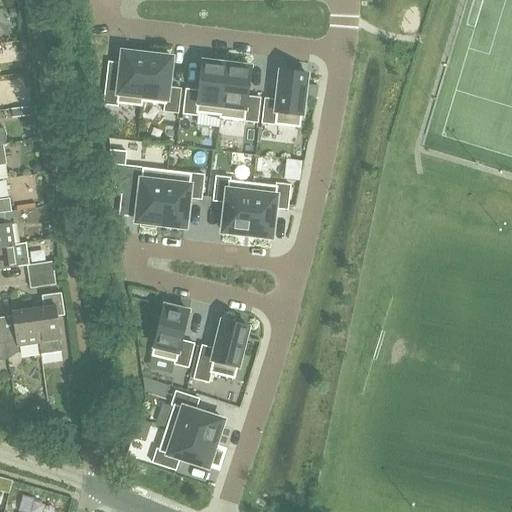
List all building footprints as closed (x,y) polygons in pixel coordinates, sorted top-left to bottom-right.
[(142,107),(143,102),(142,102),(147,55),(123,53),(119,82),(107,80),(104,105),(118,107),(118,104),(142,107)] [(181,89),(169,88),(172,58),(147,55),(142,102),(143,102),(165,105),(164,112),(179,114),(181,89)] [(198,113),(220,116),(221,116),(227,65),(202,62),(199,91),(186,90),(183,114),(197,116),(198,113)] [(251,68),(227,65),(221,116),(220,116),(219,118),(258,123),(261,99),(248,97),(251,68)] [(278,100),(265,99),(262,124),(300,128),(307,74),(281,71),(278,100)] [(29,107),(12,109),(13,118),(30,116),(29,107)] [(157,225),(161,225),(167,171),(125,166),(122,193),(139,195),(136,222),(141,223),(140,227),(156,229),(157,225)] [(204,176),(167,171),(161,225),(185,228),(189,199),(201,200),(204,176)] [(222,232),(247,235),(253,184),(230,181),(230,178),(216,177),(213,201),(226,203),(222,232)] [(276,186),(253,184),(247,235),(272,238),(275,209),(288,210),(290,186),(276,184),(276,186)] [(0,213),(4,213),(12,212),(10,198),(0,199),(0,213)] [(6,224),(4,213),(0,213),(0,247),(14,245),(11,223),(6,224)] [(24,244),(14,245),(0,247),(0,269),(17,267),(27,266),(27,260),(23,258),(26,255),(24,244)] [(52,262),(27,266),(29,277),(54,273),(52,262)] [(54,273),(29,277),(31,288),(56,285),(54,273)] [(34,309),(39,343),(40,353),(60,350),(58,340),(61,340),(58,316),(65,315),(61,293),(42,296),(44,308),(34,309)] [(152,356),(175,362),(174,365),(188,368),(194,344),(182,341),(189,312),(164,306),(152,356)] [(1,318),(5,343),(7,359),(20,352),(19,346),(39,343),(34,309),(12,312),(13,316),(1,318)] [(209,383),(211,374),(235,379),(248,327),(223,320),(216,349),(202,346),(194,379),(209,383)] [(143,378),(145,391),(165,398),(169,386),(143,378)] [(166,428),(216,444),(223,421),(195,412),(199,399),(176,392),(171,405),(174,406),(166,428)] [(24,412),(16,413),(18,426),(31,425),(30,418),(24,412)] [(216,444),(166,428),(159,450),(157,449),(152,463),(176,471),(180,459),(208,468),(216,444)]
